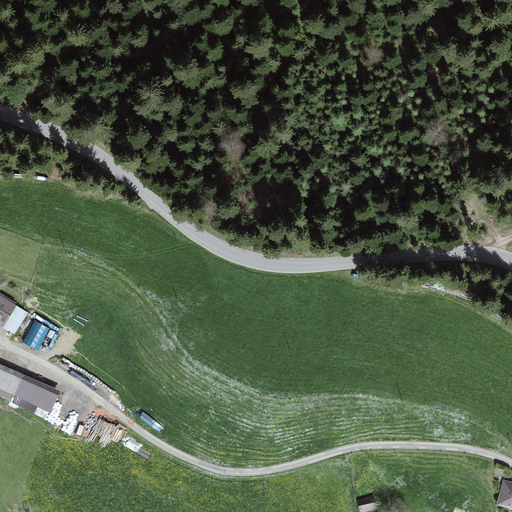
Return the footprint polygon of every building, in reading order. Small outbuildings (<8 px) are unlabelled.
[(0,318),(5,321),(3,325),(13,332),(26,311),(16,305),(14,308),(0,299),(0,318)] [(24,340),(41,348),(52,325),(35,317),(24,340)] [(0,386),(35,402),(43,385),(0,366),(0,386)] [(511,484),(506,482),(500,500),(511,503),(511,484)] [(371,497),(361,499),(363,508),(373,506),(371,497)]
